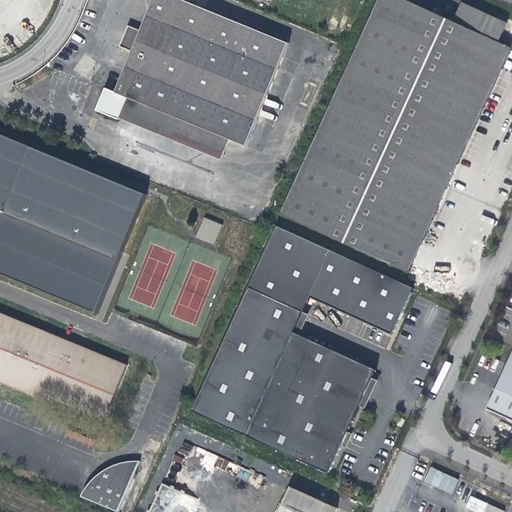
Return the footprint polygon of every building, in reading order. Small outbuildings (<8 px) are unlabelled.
[(136,99),(238,138),(255,145),(294,41),(187,0),(160,0),(148,32),(135,27),(126,48),(140,53),(124,95),(114,90),(105,112),(127,121),(128,120),(136,99)] [(407,0),(383,0),(285,212),(408,269),(511,48),(497,42),(505,25),(476,12),(469,28),(455,22),(407,0)] [(464,2),(455,22),(469,28),(476,12),(505,25),(506,22),(464,2)] [(229,159),(238,138),(136,99),(128,120),(229,159)] [(0,473),(82,511),(131,511),(211,341),(116,305),(160,196),(0,131),(0,473)] [(207,213),(200,234),(217,240),(225,220),(207,213)] [(278,227),(250,287),(304,312),(311,298),(393,334),(415,288),(278,227)] [(346,439),(377,371),(301,335),(295,333),(304,313),(304,312),(250,287),(192,411),(329,475),(346,439)] [(310,315),(304,313),(295,333),(301,335),(310,315)] [(511,422),(511,359),(494,403),(490,413),(511,422)] [(452,495),(459,479),(430,466),(423,482),(452,495)] [(159,484),(149,511),(193,511),(199,497),(159,484)] [(279,511),(336,511),(337,509),(291,488),(279,511)] [(508,511),(509,510),(493,503),(488,511),(508,511)]
